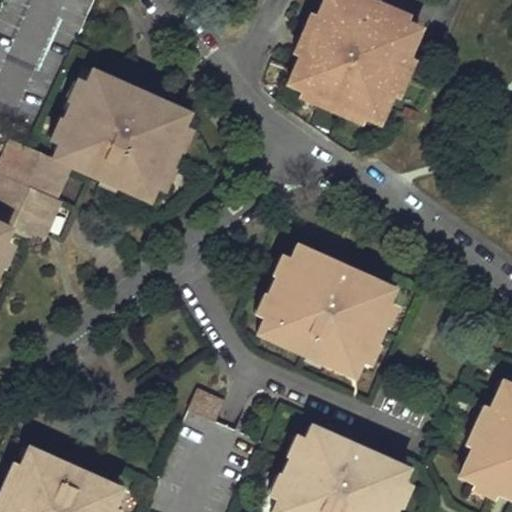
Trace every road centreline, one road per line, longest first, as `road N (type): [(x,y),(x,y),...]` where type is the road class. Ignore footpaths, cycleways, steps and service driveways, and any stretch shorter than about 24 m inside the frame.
road 1 (residential): [(176,257),(246,369),(418,441)]
road 2 (residential): [(511,298),(295,141)]
road 3 (residential): [(0,390),(176,257)]
road 4 (residential): [(176,257),(240,209),(295,141)]
